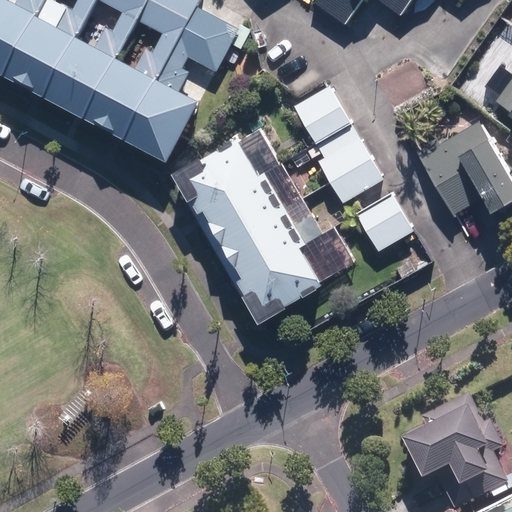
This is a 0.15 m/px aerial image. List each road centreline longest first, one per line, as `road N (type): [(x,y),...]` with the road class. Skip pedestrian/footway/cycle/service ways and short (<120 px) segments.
road 1 (residential): [(258,422),(134,228),(92,187),(0,140)]
road 2 (residential): [(511,279),(295,403)]
road 3 (residential): [(258,422),(89,511)]
road 4 (residential): [(356,511),(295,403)]
